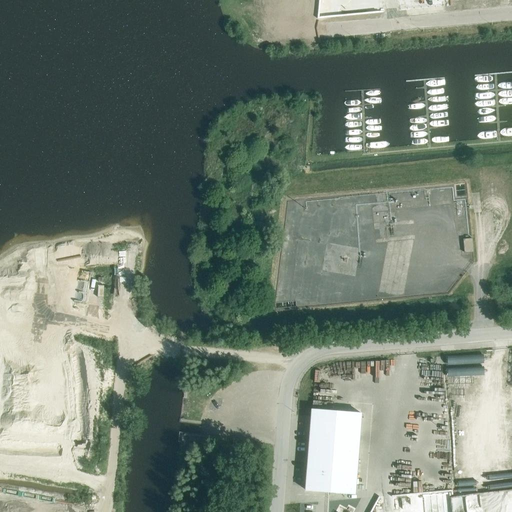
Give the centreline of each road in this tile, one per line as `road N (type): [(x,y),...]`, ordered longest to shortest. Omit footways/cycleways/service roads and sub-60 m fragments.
road 1 (unclassified): [(284,351),(187,352),(121,328),(134,149)]
road 2 (unclassified): [(511,334),(284,351)]
road 3 (unclassified): [(511,13),(343,28)]
road 4 (unclassified): [(284,351),(275,511)]
